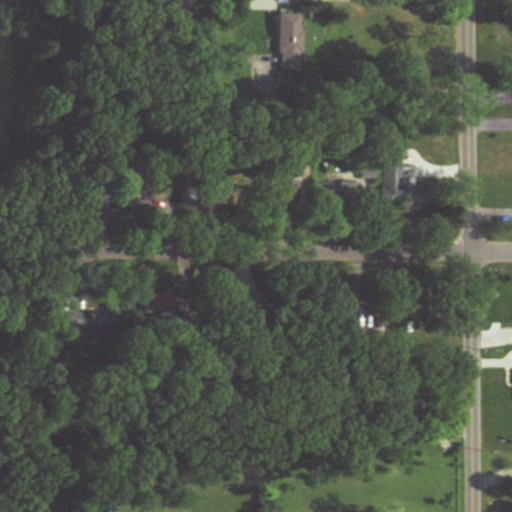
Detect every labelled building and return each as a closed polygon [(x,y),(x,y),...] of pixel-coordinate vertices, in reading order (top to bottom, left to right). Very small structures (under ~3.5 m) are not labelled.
[(277,72),(299,72),(299,15),(277,15),(277,72)] [(380,160),(379,209),(418,209),(418,186),(397,186),(397,160),(380,160)] [(358,179),(373,179),(373,163),(358,163),(358,179)] [(294,176),(305,176),(304,164),(294,165),(294,176)] [(350,184),(336,184),(336,197),(350,197),(350,184)] [(143,315),(170,315),(170,294),(143,294),(143,315)] [(64,313),(64,331),(104,331),(104,313),(64,313)] [(392,441),(392,429),(379,429),(379,441),(392,441)]
